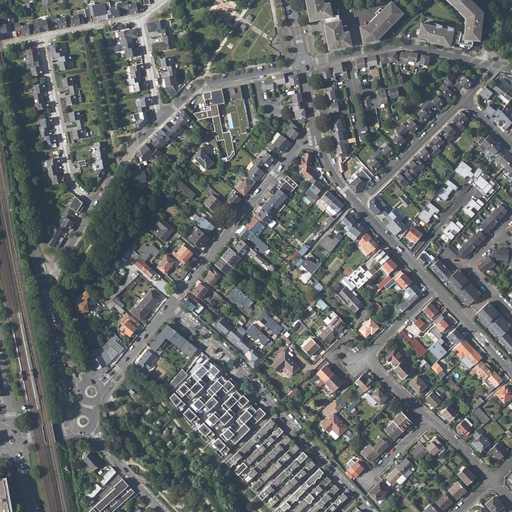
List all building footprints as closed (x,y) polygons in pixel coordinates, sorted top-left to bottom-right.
[(309,0),(313,20),(320,18),(321,17),(323,18),(326,17),(332,49),(339,47),(340,46),(342,47),(350,45),(348,33),(346,33),(345,30),(343,30),(342,21),(340,21),(338,15),(331,16),(329,4),(327,4),(326,1),(324,1),(324,0),(309,0)] [(465,23),(464,34),(460,34),(461,32),(453,30),(454,28),(448,26),(448,29),(442,28),(442,26),(437,24),(436,26),(421,23),(418,34),(423,38),(427,39),(427,40),(469,50),(479,40),(480,40),(483,15),(475,7),(477,6),(470,0),(449,0),(453,3),(452,5),(459,12),(461,11),(466,16),(466,17),(467,19),(467,23),(465,23)] [(136,3),(128,5),(128,1),(122,2),(124,12),(125,14),(126,14),(127,15),(139,13),(142,10),(141,6),(137,6),(136,3)] [(108,19),(123,16),(123,14),(125,14),(124,12),(122,2),(117,3),(118,7),(111,8),(110,2),(105,3),(107,14),(107,16),(108,19)] [(94,3),(88,4),(90,16),(97,14),(98,21),(108,19),(107,16),(107,14),(105,3),(95,5),(94,3)] [(384,11),(381,8),(376,13),(377,15),(370,22),(372,23),(368,26),(361,27),(364,42),(376,40),(402,14),(391,3),(384,11)] [(81,24),(79,18),(86,17),(85,9),(78,11),(78,15),(70,16),(71,21),(72,23),(72,26),(81,24)] [(58,23),(59,28),(72,26),(72,23),(71,21),(66,22),(65,17),(57,19),(56,15),(51,16),(53,24),(58,23)] [(35,33),(49,30),(48,24),(53,24),(51,16),(46,17),(46,19),(38,21),(37,19),(33,20),(35,29),(35,31),(35,33)] [(325,24),(330,49),(332,49),(326,17),(323,18),(325,24)] [(149,32),(154,31),(154,30),(157,30),(161,29),(162,37),(170,35),(169,28),(166,28),(164,19),(147,23),(149,32)] [(30,30),(28,24),(20,26),(20,22),(14,23),(16,31),(21,30),(22,36),(35,33),(35,31),(35,29),(30,30)] [(119,37),(121,45),(122,45),(132,43),(131,38),(137,36),(136,29),(119,32),(120,36),(119,37)] [(159,51),(174,48),(172,40),(174,40),(173,35),(170,35),(162,37),(163,42),(157,43),(159,51)] [(60,43),(55,44),(49,46),(50,53),(55,52),(56,52),(58,57),(65,56),(64,50),(62,50),(60,43)] [(125,49),(126,53),(127,53),(128,58),(141,55),(140,50),(139,50),(138,46),(133,48),(132,43),(122,45),(123,50),(125,49)] [(26,50),(27,56),(25,56),(27,64),(34,62),(33,55),(34,55),(39,54),(37,48),(26,50)] [(388,53),(389,62),(398,61),(398,64),(402,63),(402,53),(397,54),(396,53),(396,51),(388,53)] [(407,61),(416,63),(417,57),(417,56),(418,53),(409,52),(409,53),(409,55),(404,53),(402,53),(402,63),(407,64),(407,61)] [(381,64),(389,62),(388,53),(379,55),(379,57),(380,58),(376,59),(377,65),(378,68),(382,67),(381,64)] [(60,71),(71,68),(69,61),(71,60),(70,55),(65,56),(58,57),(60,71)] [(369,66),(377,65),(376,59),(376,57),(376,55),(367,57),(368,60),(364,61),(365,66),(365,67),(366,70),(370,69),(369,66)] [(419,64),(428,66),(430,56),(421,55),(421,56),(420,58),(417,57),(416,63),(415,66),(418,67),(419,64)] [(170,57),(160,59),(162,67),(168,66),(169,71),(175,70),(176,70),(175,64),(171,65),(170,57)] [(357,69),(364,67),(365,67),(365,66),(364,61),(363,58),(355,59),(355,61),(356,62),(352,63),(354,71),(358,71),(357,69)] [(31,68),(32,76),(43,74),(41,66),(35,67),(34,62),(27,64),(28,69),(31,68)] [(334,73),(342,71),(343,73),(347,72),(345,65),(342,66),(341,64),(341,63),(333,64),(333,69),(334,70),(334,73)] [(129,66),(132,78),(139,77),(138,70),(140,70),(144,69),(143,64),(129,66)] [(322,79),(331,77),(331,80),(336,79),(334,73),(334,70),(330,71),(330,70),(329,68),(320,69),(322,79)] [(164,77),(166,87),(167,92),(172,97),(177,92),(174,88),(173,86),(177,85),(175,75),(176,75),(175,70),(169,71),(170,76),(164,77)] [(277,84),(285,83),(285,80),(285,79),(284,76),(283,74),(275,75),(276,78),(272,79),(272,80),(274,88),(278,87),(277,84)] [(290,86),(299,84),(298,78),(297,74),(288,76),(289,78),(289,79),(285,80),(285,83),(286,88),(291,87),(290,86)] [(62,78),(64,87),(69,86),(70,91),(77,89),(76,84),(73,85),(71,76),(62,78)] [(465,76),(459,82),(456,79),(452,83),(453,84),(454,85),(458,89),(461,85),(466,89),(474,81),(471,77),(468,80),(465,76)] [(133,84),(135,92),(148,89),(146,81),(140,82),(139,77),(132,78),(127,79),(128,84),(133,84)] [(511,86),(501,78),(493,88),(502,95),(499,98),(504,102),(500,107),(502,109),(505,106),(511,97),(511,86)] [(261,84),(262,92),(266,92),(266,90),(274,88),(272,80),(272,79),(264,80),(264,82),(264,84),(261,84)] [(439,88),(449,97),(453,93),(450,90),(448,89),(453,84),(452,83),(448,79),(439,88)] [(33,85),(34,92),(32,93),(34,98),(41,96),(40,92),(41,91),(46,91),(44,83),(33,85)] [(245,128),(246,129),(250,128),(241,85),(234,86),(235,90),(237,90),(240,89),(248,127),(245,128)] [(234,86),(222,89),(225,103),(237,101),(238,105),(225,107),(227,114),(231,113),(234,128),(230,129),(230,131),(231,136),(247,133),(246,129),(245,128),(248,127),(240,89),(237,90),(238,93),(235,93),(235,90),(234,86)] [(336,99),(334,92),(334,90),(337,90),(336,86),(327,88),(328,91),(327,92),(325,92),(326,100),(329,100),(330,100),(336,99)] [(390,98),(399,96),(397,87),(389,89),(389,92),(386,93),(387,102),(391,101),(390,98)] [(493,93),(486,87),(480,94),(486,100),(493,93)] [(67,105),(77,103),(81,102),(82,101),(80,94),(78,94),(77,89),(70,91),(71,95),(65,97),(67,105)] [(222,89),(203,93),(206,107),(210,106),(211,110),(193,113),(199,120),(212,117),(215,131),(211,132),(215,137),(218,136),(219,141),(224,140),(228,158),(229,157),(232,154),(232,152),(234,152),(231,136),(230,131),(223,133),(217,104),(225,103),(222,89)] [(292,95),(293,103),(290,103),(290,107),(300,106),(299,102),(302,101),(301,93),(292,95)] [(379,104),(387,103),(387,102),(386,93),(380,94),(377,95),(377,98),(374,99),(376,108),(379,107),(379,104)] [(34,98),(36,110),(49,107),(48,102),(44,103),(42,103),(41,96),(34,98)] [(145,106),(151,105),(149,96),(140,98),(141,107),(137,107),(138,113),(146,111),(145,106)] [(363,108),(371,106),(372,109),(376,108),(374,99),(370,99),(369,96),(361,98),(363,108)] [(436,96),(431,101),(428,99),(424,102),(429,108),(433,104),(437,108),(443,102),(436,96)] [(329,113),(339,111),(337,102),(340,102),(339,98),(336,99),(330,100),(331,103),(329,104),(328,104),(329,113)] [(417,115),(421,118),(418,121),(421,124),(430,116),(426,111),(429,108),(424,102),(420,106),(423,109),(417,115)] [(496,117),(501,111),(498,108),(496,110),(489,104),(484,111),(491,117),(493,114),(496,117)] [(294,111),(296,119),(306,117),(303,109),(300,109),(300,106),(290,107),(291,111),(294,111)] [(496,117),(495,119),(497,122),(500,119),(505,124),(502,127),(505,131),(511,122),(511,113),(505,106),(502,109),(501,111),(496,117)] [(190,118),(184,111),(182,109),(178,113),(181,116),(182,117),(177,122),(180,125),(181,126),(190,118)] [(70,121),(76,120),(77,125),(84,123),(83,118),(81,119),(79,111),(69,113),(70,121)] [(137,121),(136,123),(140,127),(147,121),(146,116),(147,116),(146,111),(138,113),(133,114),(134,118),(137,121)] [(461,111),(455,117),(459,121),(455,125),(461,130),(464,127),(462,124),(468,118),(466,116),(470,113),(468,111),(461,111)] [(342,128),(340,119),(343,119),(342,115),(333,117),(334,118),(334,120),(333,120),(331,121),(332,130),(335,129),(336,129),(342,128)] [(48,131),(47,126),(53,125),(51,119),(38,122),(40,132),(48,131)] [(408,129),(412,133),(421,124),(418,121),(415,124),(412,120),(406,126),(403,123),(399,127),(405,132),(408,129)] [(170,134),(174,137),(177,134),(179,134),(184,129),(181,126),(180,125),(177,122),(172,127),(168,122),(164,126),(167,129),(163,132),(168,137),(170,134)] [(291,128),(286,134),(294,140),(299,133),(297,132),(296,131),(299,128),(291,122),(289,126),(291,128)] [(74,139),(84,137),(82,129),(85,129),(84,123),(77,125),(78,130),(72,131),(74,139)] [(448,124),(443,129),(446,132),(443,135),(449,141),(454,137),(452,135),(455,132),(457,134),(461,130),(455,125),(452,128),(448,124)] [(344,140),(342,132),(345,131),(345,127),(342,128),(336,129),(335,129),(336,133),(333,133),(335,142),(338,141),(344,140)] [(398,134),(392,139),(399,146),(405,140),(401,136),(405,132),(399,127),(396,131),(398,134)] [(153,145),(158,150),(164,144),(170,139),(168,137),(163,132),(160,129),(154,136),(157,139),(158,140),(157,141),(153,145)] [(44,139),(45,146),(56,143),(55,134),(49,136),(48,131),(40,132),(42,139),(44,139)] [(280,134),(277,131),(272,137),(273,138),(270,142),(272,143),(280,134)] [(440,132),(431,141),(435,145),(432,148),(437,154),(441,150),(438,148),(444,142),(440,138),(443,135),(440,132)] [(280,134),(272,143),(270,142),(268,140),(265,144),(275,153),(279,149),(284,153),(291,143),(280,134)] [(485,139),(482,136),(477,142),(480,145),(482,143),(487,149),(488,148),(495,142),(489,135),(485,139)] [(346,152),(345,144),(348,143),(347,139),(344,140),(338,141),(339,145),(335,145),(337,154),(346,152)] [(95,151),(96,157),(97,161),(107,159),(103,141),(96,143),(96,147),(95,147),(95,151)] [(491,156),(494,159),(499,154),(501,153),(499,150),(501,148),(495,142),(488,148),(487,149),(483,152),(489,158),(491,156)] [(158,150),(153,145),(149,148),(145,144),(140,148),(143,161),(146,160),(153,154),(157,158),(162,154),(158,150)] [(193,157),(206,170),(213,163),(209,158),(212,155),(211,149),(206,145),(201,150),(200,149),(193,157)] [(387,145),(381,151),(378,148),(375,152),(380,157),(384,154),(388,158),(394,152),(387,145)] [(424,148),(415,156),(418,160),(419,160),(421,157),(425,161),(431,155),(433,158),(437,154),(432,148),(428,152),(424,148)] [(269,165),(274,158),(267,152),(262,158),(259,156),(256,160),(262,164),(265,161),(269,165)] [(374,158),(368,164),(375,171),(381,165),(376,161),(380,157),(375,152),(371,155),(374,158)] [(301,170),(302,173),(313,183),(317,179),(319,177),(315,174),(316,173),(311,169),(310,168),(310,166),(311,166),(312,161),(310,161),(311,154),(306,153),(304,160),(301,159),(300,164),(303,164),(301,170)] [(499,154),(494,159),(497,163),(500,160),(505,166),(511,160),(506,154),(504,155),(501,153),(499,154)] [(56,171),(54,165),(60,163),(59,158),(46,160),(48,173),(56,171)] [(256,182),(264,172),(259,168),(262,164),(256,160),(255,159),(253,162),(255,164),(248,171),(251,173),(247,177),(252,179),(255,181),(256,182)] [(415,172),(418,169),(420,171),(425,166),(419,160),(418,160),(415,163),(412,160),(407,164),(411,169),(408,172),(413,178),(417,174),(415,172)] [(96,163),(97,169),(96,169),(94,173),(102,178),(108,169),(107,167),(109,167),(108,161),(105,161),(96,163)] [(476,179),(480,174),(483,171),(479,167),(474,174),(470,171),(472,169),(462,161),(454,171),(464,178),(466,176),(468,176),(471,178),(472,175),(476,179)] [(141,182),(147,181),(146,178),(149,175),(144,170),(143,163),(136,164),(137,170),(138,172),(136,173),(131,174),(133,184),(134,184),(136,185),(140,184),(141,182)] [(51,177),(53,184),(64,182),(63,175),(57,176),(56,171),(48,173),(49,178),(51,177)] [(371,179),(364,171),(361,174),(359,172),(359,171),(355,174),(357,177),(348,185),(356,193),(363,186),(362,186),(364,184),(365,185),(371,179)] [(408,172),(403,177),(402,176),(399,173),(395,177),(404,187),(413,178),(408,172)] [(493,186),(480,174),(476,179),(472,184),(475,187),(476,185),(482,190),(483,190),(482,191),(485,194),(493,186)] [(238,183),(235,187),(244,195),(255,181),(252,179),(247,177),(244,176),(242,178),(244,180),(241,185),(238,183)] [(279,185),(277,187),(279,189),(287,196),(298,185),(287,176),(284,179),(286,181),(281,186),(279,185)] [(313,183),(309,188),(308,190),(305,193),(308,196),(310,194),(316,200),(319,196),(317,194),(325,186),(317,179),(313,183)] [(458,187),(447,179),(445,183),(449,186),(446,189),(442,186),(436,194),(445,201),(448,197),(447,196),(453,189),(455,190),(458,187)] [(179,180),(176,184),(177,185),(192,198),(195,195),(179,180)] [(208,187),(206,190),(211,194),(219,200),(221,197),(208,187)] [(233,189),(230,193),(233,195),(228,201),(235,206),(241,198),(234,193),(236,191),(233,189)] [(287,196),(279,189),(274,195),(282,202),(287,196)] [(336,198),(328,191),(321,198),(327,204),(326,205),(328,206),(336,198)] [(211,194),(204,203),(214,212),(221,202),(219,200),(211,194)] [(267,200),(276,208),(279,211),(285,205),(282,202),(274,195),(271,198),(270,197),(267,200)] [(75,196),(69,206),(67,205),(64,210),(65,211),(71,214),(74,210),(79,214),(84,207),(81,205),(83,202),(75,196)] [(375,196),(369,201),(369,208),(376,215),(380,211),(386,217),(391,211),(382,201),(381,202),(375,196)] [(344,205),(336,198),(328,206),(325,209),(332,215),(337,213),(344,205)] [(462,210),(471,218),(475,214),(471,210),(473,207),(478,211),(484,204),(478,198),(475,201),(472,198),(462,210)] [(262,208),(271,215),(276,208),(267,200),(261,207),(262,208)] [(424,209),(417,217),(426,224),(430,220),(429,219),(434,212),(437,213),(439,210),(429,202),(426,206),(430,209),(428,212),(424,209)] [(509,208),(504,203),(502,206),(500,204),(496,209),(504,216),(507,214),(505,213),(509,208)] [(225,206),(223,209),(230,214),(232,211),(225,206)] [(271,215),(262,208),(260,210),(261,212),(260,213),(259,212),(257,215),(264,222),(267,225),(274,218),(271,215)] [(391,222),(392,224),(391,225),(389,225),(387,227),(395,236),(405,226),(401,221),(404,218),(395,208),(391,211),(386,217),(391,222)] [(496,209),(495,208),(492,211),(493,211),(490,215),(498,221),(501,218),(502,219),(504,216),(496,209)] [(66,217),(61,224),(61,223),(58,228),(61,230),(64,226),(69,229),(74,222),(69,219),(71,214),(65,211),(63,215),(66,217)] [(195,215),(191,219),(209,235),(215,227),(206,219),(205,219),(203,218),(201,218),(196,213),(195,215)] [(355,221),(347,213),(341,220),(349,228),(355,221)] [(257,215),(256,215),(246,227),(254,234),(257,230),(260,233),(262,230),(261,229),(262,228),(263,229),(265,227),(262,225),(264,222),(257,215)] [(498,221),(490,215),(487,218),(487,217),(484,220),(493,228),(496,226),(494,225),(498,221)] [(335,219),(331,216),(326,222),(327,223),(324,227),(326,229),(335,219)] [(164,241),(175,229),(162,218),(156,224),(162,229),(157,235),(164,241)] [(493,228),(484,220),(482,223),(479,227),(482,230),(486,233),(490,230),(491,231),(493,228)] [(364,228),(355,221),(349,228),(348,230),(351,232),(353,234),(357,237),(364,228)] [(442,232),(451,240),(455,236),(451,232),(453,230),(457,233),(464,227),(458,221),(455,224),(452,221),(442,232)] [(45,242),(55,248),(58,248),(64,239),(58,235),(61,230),(58,228),(52,224),(47,233),(50,235),(45,242)] [(254,234),(246,227),(239,234),(243,238),(246,235),(254,242),(255,241),(266,251),(269,247),(265,243),(262,241),(254,234)] [(422,234),(413,227),(406,235),(415,243),(422,234)] [(198,229),(190,239),(200,248),(209,238),(198,229)] [(486,233),(482,230),(480,232),(479,230),(475,235),(482,243),(485,240),(484,239),(488,235),(486,233)] [(475,235),(474,234),(471,236),(471,237),(468,240),(475,247),(478,244),(479,245),(482,243),(475,235)] [(327,235),(319,244),(330,253),(340,240),(335,236),(332,239),(327,235)] [(358,243),(368,254),(369,254),(372,251),(374,249),(378,246),(371,238),(369,240),(365,235),(358,243)] [(243,241),(242,240),(235,247),(236,248),(234,251),(242,258),(251,248),(250,247),(243,241)] [(475,247),(468,240),(465,243),(465,242),(462,245),(463,246),(470,254),(473,251),(472,250),(475,247)] [(138,257),(144,262),(150,256),(149,255),(150,253),(151,254),(155,257),(160,251),(151,243),(148,247),(145,244),(139,251),(141,253),(138,257)] [(459,252),(449,243),(444,248),(455,259),(456,258),(459,258),(460,257),(457,254),(459,252)] [(184,264),(193,254),(183,245),(176,253),(176,254),(179,256),(177,258),(184,264)] [(305,245),(304,245),(298,252),(302,256),(308,249),(305,245)] [(470,254),(463,246),(458,250),(459,251),(459,252),(457,254),(460,257),(462,259),(466,255),(468,256),(470,254)] [(233,250),(230,248),(221,257),(222,258),(233,268),(234,268),(242,259),(242,258),(234,251),(233,250)] [(502,248),(498,248),(498,250),(493,249),(493,252),(493,256),(495,259),(496,259),(502,260),(502,248)] [(506,248),(502,248),(502,260),(508,260),(508,259),(511,257),(511,253),(511,250),(506,250),(506,248)] [(390,259),(382,250),(374,257),(383,266),(383,265),(390,259)] [(431,262),(434,258),(431,255),(430,256),(424,250),(417,259),(419,262),(422,265),(426,260),(429,264),(431,262)] [(495,259),(493,256),(493,252),(492,252),(486,258),(485,256),(483,259),(490,267),(491,267),(495,263),(493,261),(495,259)] [(265,260),(257,254),(253,258),(261,264),(265,260)] [(137,255),(132,260),(134,262),(138,266),(138,267),(154,281),(155,281),(156,282),(160,276),(144,262),(138,257),(137,255)] [(167,255),(157,267),(165,273),(166,275),(169,271),(168,270),(175,261),(167,255)] [(301,265),(312,275),(322,263),(318,260),(315,264),(308,257),(307,257),(306,259),(306,260),(304,260),(301,257),(295,264),(298,268),(301,265)] [(439,260),(436,257),(434,258),(431,262),(433,264),(431,266),(445,281),(451,276),(437,261),(439,260)] [(233,268),(222,258),(216,265),(225,274),(229,270),(230,271),(233,268)] [(397,266),(390,259),(383,265),(389,272),(390,272),(397,266)] [(490,267),(483,259),(480,261),(481,263),(477,267),(482,272),(484,270),(486,271),(490,267)] [(261,264),(268,270),(271,266),(265,260),(261,264)] [(437,261),(451,276),(452,274),(439,260),(437,261)] [(133,264),(153,282),(154,281),(138,267),(138,266),(134,262),(133,264)] [(379,269),(385,275),(389,272),(383,265),(383,266),(379,269)] [(361,286),(372,275),(368,270),(364,274),(365,275),(365,276),(362,279),(361,279),(360,278),(358,281),(357,282),(356,282),(354,280),(354,279),(355,278),(356,279),(358,277),(358,275),(358,274),(360,272),(362,272),(363,273),(365,271),(360,266),(348,277),(359,289),(361,286)] [(213,269),(212,269),(208,273),(209,274),(204,279),(212,286),(222,274),(214,267),(213,269)] [(468,280),(458,269),(452,274),(451,276),(445,281),(464,302),(465,301),(468,305),(479,295),(476,291),(477,290),(470,283),(468,280)] [(135,271),(103,302),(106,305),(112,299),(115,297),(126,287),(131,281),(133,280),(139,274),(135,271)] [(411,281),(403,273),(400,271),(392,279),(395,280),(404,289),(404,288),(411,281)] [(169,276),(177,282),(179,278),(171,273),(169,276)] [(392,279),(388,275),(387,277),(377,286),(380,289),(392,279)] [(131,281),(126,287),(129,290),(134,284),(131,281)] [(422,293),(411,281),(404,288),(404,289),(401,291),(409,299),(400,308),(403,311),(422,293)] [(208,290),(200,283),(192,292),(201,299),(208,290)] [(363,305),(346,286),(338,294),(355,312),(363,305)] [(231,296),(239,303),(240,302),(242,304),(242,306),(245,308),(249,306),(253,302),(237,288),(231,296)] [(75,300),(77,313),(89,311),(87,299),(91,295),(86,290),(75,300)] [(142,298),(140,300),(141,301),(150,309),(160,299),(151,290),(143,299),(142,298)] [(115,297),(112,299),(121,308),(124,305),(115,297)] [(184,303),(192,310),(193,311),(196,314),(197,315),(204,308),(194,298),(190,302),(187,299),(184,303)] [(112,299),(106,305),(110,309),(113,305),(122,313),(124,310),(121,308),(112,299)] [(301,311),(303,313),(304,311),(307,307),(309,305),(312,302),(309,300),(301,311)] [(141,301),(131,312),(141,320),(150,309),(141,301)] [(373,305),(379,311),(382,309),(376,302),(373,305)] [(440,313),(430,302),(423,309),(433,320),(440,313)] [(490,306),(487,303),(476,313),(480,316),(479,317),(498,338),(504,333),(505,332),(511,327),(501,316),(498,313),(491,306),(490,306)] [(118,327),(120,329),(124,332),(124,331),(129,336),(140,324),(127,313),(121,320),(121,323),(121,324),(118,327)] [(283,328),(266,313),(260,321),(270,330),(271,329),(273,331),(273,333),(275,333),(277,335),(278,334),(280,333),(280,331),(283,328)] [(444,318),(441,314),(433,322),(437,327),(432,332),(439,339),(441,338),(443,335),(441,333),(448,326),(443,319),(444,318)] [(346,324),(337,315),(331,322),(328,319),(325,322),(329,325),(337,333),(346,324)] [(226,321),(222,318),(217,324),(217,327),(225,334),(227,332),(238,342),(236,344),(245,352),(247,351),(249,350),(251,353),(251,359),(248,362),(254,368),(265,356),(262,353),(259,356),(253,351),(256,348),(249,342),(247,345),(238,337),(241,334),(235,329),(232,332),(223,324),(226,321)] [(379,327),(370,318),(359,330),(366,337),(369,333),(370,332),(372,334),(379,327)] [(427,326),(419,318),(404,332),(402,330),(399,333),(421,356),(426,351),(415,338),(418,334),(417,333),(421,330),(422,331),(427,326)] [(252,324),(245,331),(255,340),(258,338),(260,340),(259,341),(259,342),(264,346),(269,339),(252,324)] [(167,338),(174,329),(168,325),(149,346),(156,352),(160,355),(169,345),(165,341),(167,338)] [(337,333),(329,325),(322,332),(319,335),(328,344),(337,334),(337,333)] [(463,336),(456,328),(446,337),(451,342),(453,340),(456,343),(463,336)] [(167,338),(170,341),(178,332),(174,329),(167,338)] [(91,331),(81,334),(82,338),(83,338),(84,339),(85,344),(95,341),(91,331)] [(190,358),(198,348),(178,332),(170,341),(190,358)] [(511,341),(504,333),(498,338),(511,353),(511,341)] [(103,347),(87,352),(91,361),(92,360),(97,369),(111,361),(107,355),(105,352),(110,346),(119,354),(123,349),(114,341),(117,337),(114,334),(103,347)] [(281,337),(288,344),(291,342),(284,334),(281,337)] [(320,347),(312,338),(302,348),(310,356),(320,347)] [(445,342),(441,338),(439,339),(429,349),(439,360),(447,352),(441,345),(445,342)] [(465,356),(473,348),(464,339),(454,349),(457,352),(460,350),(465,356)] [(481,357),(473,348),(465,356),(470,362),(468,364),(471,367),(481,357)] [(156,357),(147,349),(138,360),(139,361),(135,366),(145,374),(148,370),(150,372),(155,366),(151,363),(156,357)] [(404,359),(395,349),(385,358),(388,362),(390,360),(396,367),(402,361),(404,359)] [(300,367),(285,352),(272,365),(279,372),(282,369),(289,377),(292,374),(300,367)] [(176,391),(187,402),(206,384),(201,378),(206,373),(212,378),(222,369),(215,363),(212,366),(207,361),(192,375),(197,381),(191,387),(186,381),(176,391)] [(411,371),(402,361),(396,367),(394,369),(403,379),(411,371)] [(494,371),(485,361),(478,368),(486,377),(494,371)] [(436,362),(431,367),(438,374),(443,369),(436,362)] [(318,374),(325,381),(333,373),(329,369),(325,365),(318,372),(318,374)] [(182,369),(170,384),(174,388),(188,375),(182,369)] [(501,379),(494,371),(486,377),(483,380),(489,386),(486,389),(489,393),(501,382),(499,380),(501,379)] [(343,382),(333,373),(325,381),(325,382),(334,391),(343,382)] [(191,406),(202,417),(221,399),(215,393),(221,388),(227,393),(236,383),(231,378),(227,381),(222,375),(207,390),(212,396),(206,402),(201,396),(191,406)] [(367,380),(362,375),(355,381),(365,391),(371,385),(371,384),(373,382),(369,378),(367,380)] [(427,386),(417,376),(410,383),(414,387),(413,388),(418,394),(427,386)] [(456,384),(451,379),(446,384),(451,389),(456,384)] [(489,386),(483,380),(481,383),(480,383),(486,389),(489,386)] [(459,388),(456,384),(451,389),(455,393),(459,388)] [(296,386),(289,395),(292,398),(300,389),(296,386)] [(511,395),(511,393),(504,386),(496,394),(504,403),(511,395)] [(174,393),(186,404),(189,408),(200,419),(204,423),(215,434),(218,438),(230,449),(231,447),(220,436),(217,432),(206,421),(202,417),(191,406),(187,402),(176,391),(174,388),(172,390),(174,393)] [(387,398),(378,389),(371,396),(379,405),(387,398)] [(206,421),(217,432),(235,414),(230,408),(236,403),(241,408),(251,398),(245,393),(242,396),(236,390),(221,405),(227,411),(221,417),(215,411),(206,421)] [(441,401),(432,392),(425,398),(434,408),(441,401)] [(170,397),(179,410),(186,404),(174,393),(170,397)] [(346,405),(339,397),(336,400),(340,403),(343,406),(343,407),(346,405)] [(354,406),(355,406),(361,401),(358,397),(352,403),(354,406)] [(471,405),(464,398),(462,400),(472,412),(478,407),(483,401),(480,397),(471,405)] [(354,406),(352,403),(347,408),(346,407),(344,408),(349,412),(350,411),(353,408),(353,407),(354,406)] [(230,426),(220,436),(231,447),(266,413),(260,407),(257,411),(251,405),(236,420),(241,426),(236,431),(230,426)] [(458,414),(449,405),(441,412),(450,421),(458,414)] [(485,414),(478,407),(472,412),(480,420),(485,415),(485,414)] [(189,408),(182,415),(187,421),(189,419),(194,425),(200,419),(189,408)] [(349,412),(360,424),(362,422),(354,414),(353,415),(352,413),(350,411),(349,412)] [(411,421),(401,411),(392,420),(393,421),(402,430),(411,421)] [(480,420),(484,424),(492,418),(487,412),(485,414),(485,415),(480,420)] [(500,415),(498,412),(492,418),(494,420),(500,415)] [(348,428),(334,413),(322,425),(336,439),(348,428)] [(473,425),(466,418),(456,427),(463,434),(464,433),(467,436),(473,430),(470,427),(473,425)] [(271,419),(226,463),(230,467),(234,464),(237,462),(236,461),(239,458),(240,457),(275,423),(271,419)] [(402,430),(393,421),(384,430),(393,439),(402,430)] [(402,430),(403,431),(412,422),(411,421),(402,430)] [(204,423),(195,431),(201,437),(204,434),(209,440),(215,434),(204,423)] [(282,432),(283,431),(279,427),(244,461),(248,465),(265,449),(275,439),(282,432)] [(393,439),(394,440),(403,431),(402,430),(393,439)] [(286,436),(282,432),(275,439),(265,449),(269,453),(278,445),(279,443),(286,436)] [(490,443),(481,434),(472,443),(480,452),(490,443)] [(251,470),(242,479),(246,483),(250,480),(251,481),(253,479),(252,478),(255,474),(256,473),(291,439),(287,435),(286,436),(279,443),(278,445),(269,453),(252,469),(251,470)] [(218,438),(210,446),(216,452),(218,449),(224,455),(230,449),(218,438)] [(388,445),(382,438),(373,447),(379,453),(388,445)] [(443,445),(435,438),(429,444),(427,443),(424,446),(429,451),(434,456),(437,453),(439,455),(444,449),(444,448),(442,446),(443,445)] [(508,452),(499,442),(489,450),(490,450),(486,454),(489,457),(493,453),(499,460),(508,452)] [(295,443),(260,478),(264,482),(277,470),(299,448),(295,443)] [(424,446),(421,443),(418,446),(419,446),(416,449),(415,449),(411,453),(419,460),(429,451),(424,446)] [(373,447),(370,444),(361,452),(370,462),(379,453),(373,447)] [(101,464),(90,452),(83,458),(93,471),(101,464)] [(267,487),(258,496),(262,500),(266,496),(267,497),(269,495),(268,494),(271,491),(272,490),(307,456),(303,452),(268,486),(267,487)] [(247,466),(251,470),(252,469),(248,465),(244,461),(240,457),(239,458),(243,462),(247,466)] [(413,465),(406,458),(402,462),(403,462),(400,465),(399,465),(396,467),(404,475),(406,477),(412,471),(409,469),(413,465)] [(311,460),(276,494),(280,498),(293,486),(315,464),(311,460)] [(358,461),(357,460),(355,463),(353,461),(349,464),(351,466),(348,470),(355,477),(359,473),(358,473),(362,469),(362,470),(365,467),(364,466),(358,461)] [(238,468),(234,471),(238,475),(247,466),(243,462),(240,465),(239,464),(237,467),(238,468)] [(116,471),(112,467),(99,481),(104,485),(116,472),(116,471)] [(404,475),(396,467),(386,477),(393,485),(397,482),(399,484),(406,477),(404,475)] [(476,478),(466,467),(457,474),(468,485),(476,478)] [(283,503),(274,511),(284,511),(285,511),(284,511),(287,507),(289,506),(323,472),(319,468),(284,502),(283,503)] [(263,483),(267,487),(268,486),(264,482),(260,478),(256,473),(255,474),(259,479),(263,483)] [(327,476),(293,510),(294,511),(298,511),(309,502),(313,498),(322,489),(323,488),(331,481),(331,480),(327,476)] [(12,511),(6,477),(1,478),(0,477),(0,511),(12,511)] [(115,488),(124,480),(123,479),(114,486),(115,488)] [(254,484),(250,487),(254,491),(263,483),(259,479),(256,482),(255,481),(253,483),(254,484)] [(382,479),(379,481),(375,485),(376,486),(369,492),(376,500),(390,487),(382,479)] [(112,511),(135,492),(124,480),(115,488),(88,511),(112,511)] [(322,489),(313,498),(317,502),(326,493),(327,492),(335,485),(331,481),(323,488),(322,489)] [(466,491),(457,482),(448,490),(456,499),(466,491)] [(101,488),(96,484),(86,495),(91,499),(101,488)] [(315,511),(340,488),(335,484),(335,485),(327,492),(326,493),(317,502),(306,511),(315,511)] [(279,499),(283,503),(284,502),(280,498),(276,494),(272,490),(271,491),(275,495),(279,499)] [(448,493),(446,491),(444,492),(445,493),(435,501),(443,510),(452,501),(446,495),(448,493)] [(344,492),(323,511),(331,511),(347,496),(344,492)] [(270,501),(266,504),(270,508),(279,499),(275,495),(272,498),(271,497),(269,500),(270,501)] [(503,511),(506,509),(494,496),(485,504),(492,511),(496,511),(498,511),(499,511),(503,511)] [(407,499),(406,497),(402,500),(400,502),(402,504),(404,502),(407,505),(411,502),(407,499)] [(431,504),(438,511),(441,511),(431,500),(427,504),(428,506),(431,504)]
